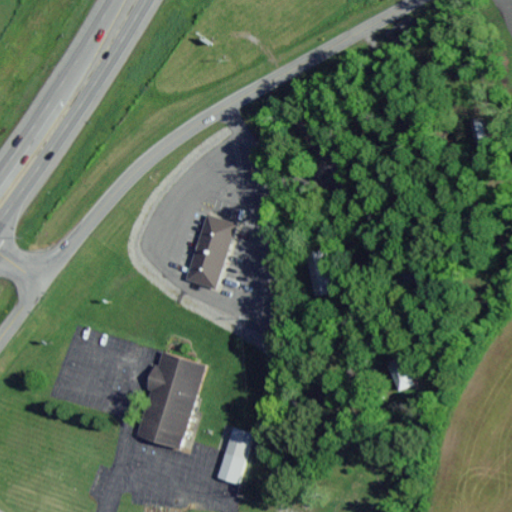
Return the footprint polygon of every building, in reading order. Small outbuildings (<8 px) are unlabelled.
[(313,148),(329,136),(311,112),(295,125),(313,148)] [(473,124),(480,153),(489,151),(482,122),(473,124)] [(337,296),(329,252),(310,256),(318,299),(337,296)] [(170,347),(216,363),(191,451),(145,436),(170,347)] [(241,487),(256,436),(236,430),(235,433),(234,433),(220,481),(241,487)] [(62,482),(88,492),(96,471),(80,465),(79,466),(70,462),(62,482)]
